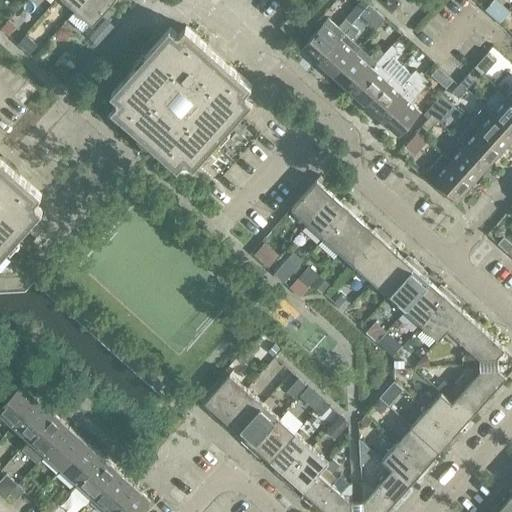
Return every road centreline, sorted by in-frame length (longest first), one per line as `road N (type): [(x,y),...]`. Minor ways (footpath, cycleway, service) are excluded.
road 1 (residential): [(450,259),(359,180),(357,140),(323,109)]
road 2 (residential): [(323,109),(207,4),(171,0)]
road 3 (residential): [(231,213),(323,109)]
road 4 (residential): [(427,511),(511,416)]
road 5 (residential): [(187,511),(226,470),(273,511)]
